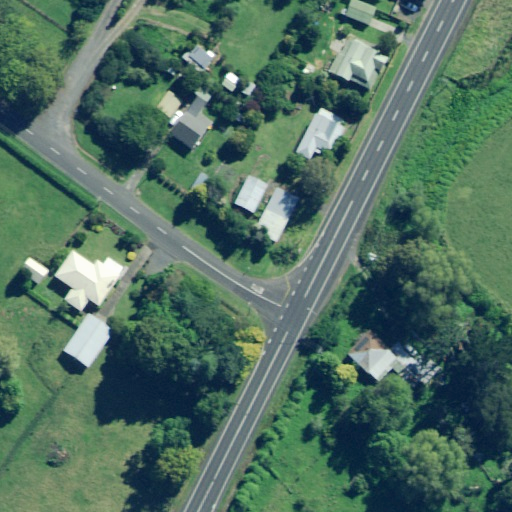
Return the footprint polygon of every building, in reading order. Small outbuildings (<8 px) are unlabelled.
[(374,10),(350,1),(344,18),(367,27),(374,10)] [(376,53),(345,38),(327,75),(368,94),(384,61),(375,56),(376,53)] [(211,61),(195,47),(182,61),(198,75),(211,61)] [(273,56),(266,53),(258,71),(265,74),(273,56)] [(239,81),(228,75),(221,86),(231,93),(239,81)] [(255,83),(248,80),(241,93),(248,97),(255,83)] [(181,102),(167,92),(155,110),(169,120),(181,102)] [(211,124),(187,107),(167,135),(191,152),(211,124)] [(347,125),(318,110),(294,155),(308,163),(313,154),(327,161),(347,125)] [(265,187),(247,178),(233,206),(252,215),(265,187)] [(296,202),(274,191),(253,235),(275,246),(296,202)] [(92,268),(71,253),(53,278),(71,290),(63,302),(79,313),(87,302),(97,308),(118,278),(95,262),(92,268)] [(46,273),(28,260),(19,273),(37,286),(46,273)] [(112,333),(87,316),(62,353),(87,370),(112,333)] [(422,387),(440,368),(424,352),(413,363),(394,344),(387,351),(368,333),(345,356),(376,386),(391,370),(411,390),(418,383),(422,387)]
